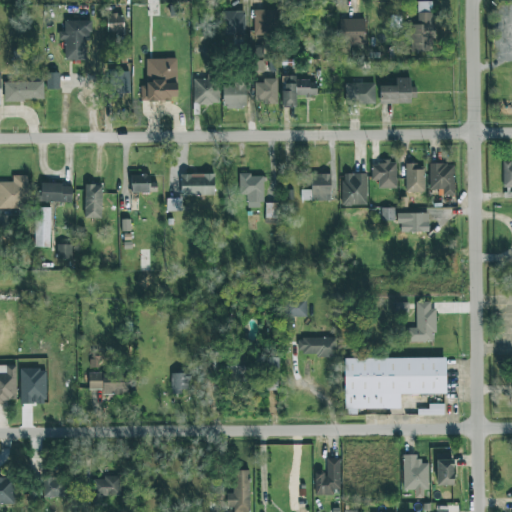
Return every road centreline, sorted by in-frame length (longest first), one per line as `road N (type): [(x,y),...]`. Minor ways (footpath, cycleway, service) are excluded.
road 1 (residential): [(0,434),(511,428)]
road 2 (residential): [(0,138),(511,133)]
road 3 (residential): [(475,0),(479,511)]
